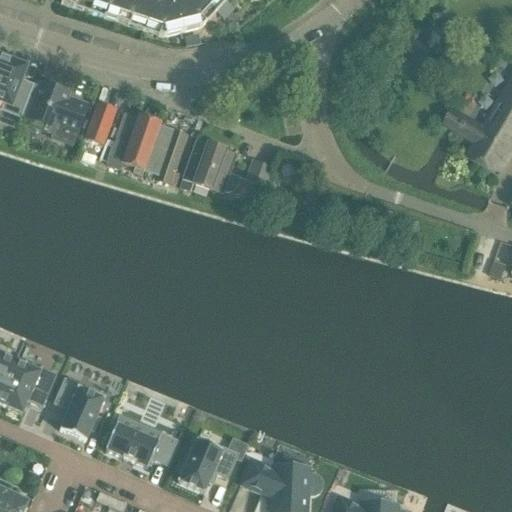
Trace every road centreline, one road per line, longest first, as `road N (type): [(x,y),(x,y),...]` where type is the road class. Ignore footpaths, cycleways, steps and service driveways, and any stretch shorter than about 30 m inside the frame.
road 1 (residential): [(0,28),(136,74),(176,77),(234,69),(317,30)]
road 2 (residential): [(511,238),(340,176),(320,139),(317,30)]
